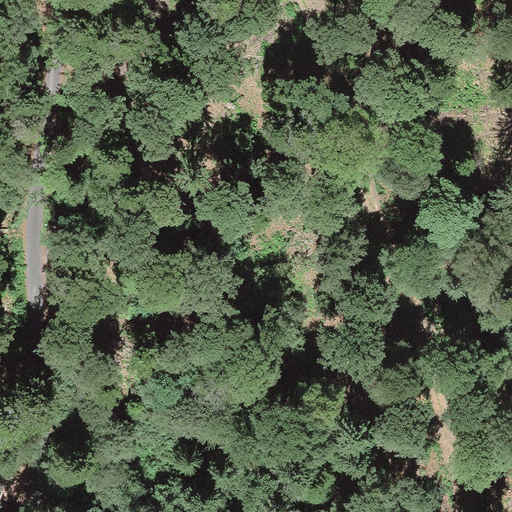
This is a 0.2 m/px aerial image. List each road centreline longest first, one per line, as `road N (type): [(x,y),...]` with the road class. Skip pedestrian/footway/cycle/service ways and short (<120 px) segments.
road 1 (unclassified): [(36,511),(31,254),(61,0)]
road 2 (track): [(35,189),(82,166),(166,0)]
